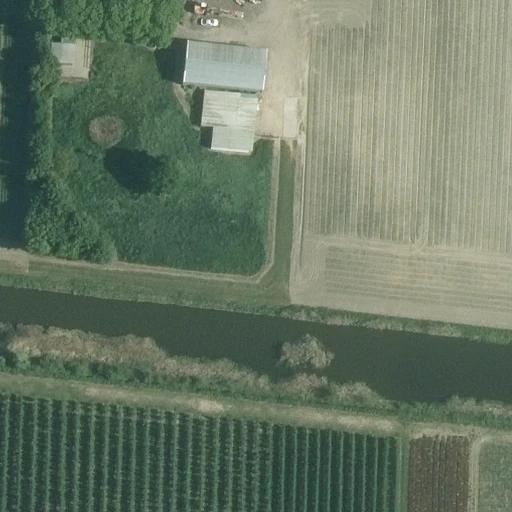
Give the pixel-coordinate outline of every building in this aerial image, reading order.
[(190,0),(188,26),(209,28),(212,0),(190,0)] [(60,39),(58,67),(72,68),(74,40),(60,39)] [(262,95),(266,53),(185,45),(181,86),(262,95)] [(204,93),(200,129),(254,134),(257,98),(204,93)] [(275,199),(291,200),(293,162),(278,161),(275,199)]
